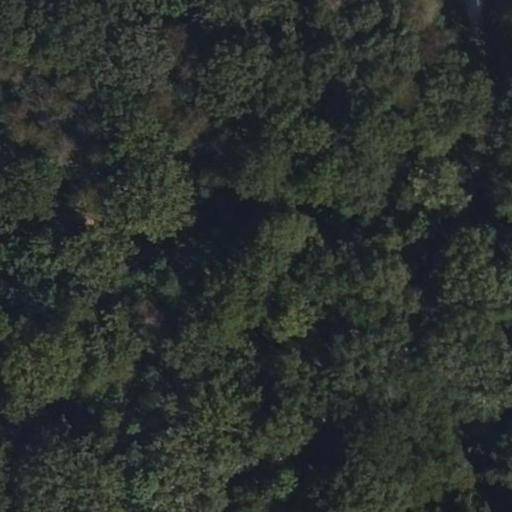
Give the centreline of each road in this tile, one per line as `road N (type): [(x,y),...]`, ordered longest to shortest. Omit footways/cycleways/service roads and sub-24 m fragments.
road 1 (track): [(480,0),(477,155),(428,314),(339,413),(211,511)]
road 2 (track): [(0,172),(118,195),(511,348)]
